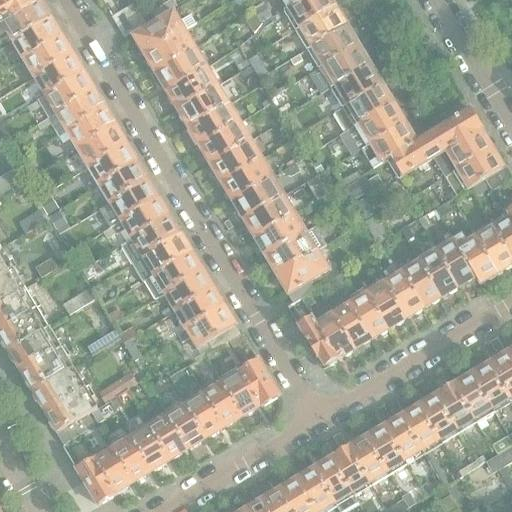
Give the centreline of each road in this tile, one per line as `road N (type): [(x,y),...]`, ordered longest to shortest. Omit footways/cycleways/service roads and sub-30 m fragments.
road 1 (residential): [(63,0),(316,418)]
road 2 (residential): [(511,301),(316,418)]
road 3 (residential): [(316,418),(164,511)]
road 4 (residential): [(511,129),(435,0)]
